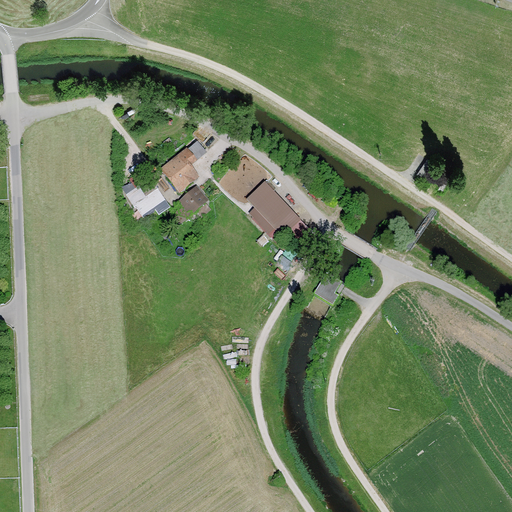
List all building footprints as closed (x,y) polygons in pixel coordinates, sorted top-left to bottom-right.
[(164,172),(179,191),(195,179),(187,169),(205,154),(197,145),(164,172)] [(418,173),(428,180),(437,166),(428,159),(418,173)] [(165,202),(152,183),(143,190),(156,210),(165,202)] [(263,186),(249,201),(274,226),(288,213),(263,186)] [(196,222),(203,217),(199,212),(206,207),(199,198),(202,196),(197,190),(180,204),(196,222)] [(278,281),(292,267),(281,257),(267,271),(278,281)] [(335,293),(341,282),(327,273),(314,293),(332,304),(338,295),(335,293)]
